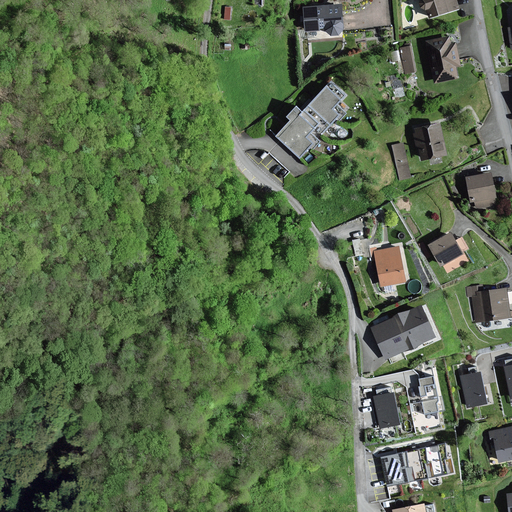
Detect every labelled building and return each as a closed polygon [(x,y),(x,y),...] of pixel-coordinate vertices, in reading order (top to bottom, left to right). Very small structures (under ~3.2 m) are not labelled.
[(424,0),(422,1),(424,8),(427,7),(430,17),(459,8),(456,0),(424,0)] [(343,4),(306,6),(307,30),(328,29),(329,33),(342,32),(342,28),(344,28),(343,4)] [(452,43),(450,36),(427,41),(435,83),(459,78),(456,67),(461,66),(456,42),(452,43)] [(416,71),(411,43),(406,44),(406,47),(401,48),(405,73),(416,71)] [(309,105),(305,109),(328,129),(337,120),(339,122),(347,113),(338,104),(347,95),(331,80),(315,98),(311,103),(309,105)] [(319,139),(328,129),(305,109),(304,110),(298,105),(287,116),(291,120),(285,125),(276,135),(287,145),(301,158),(311,147),(314,149),(322,141),(319,139)] [(417,133),(414,133),(417,147),(420,146),(423,159),(447,154),(440,123),(416,128),(417,133)] [(412,175),(403,140),(392,143),(401,178),(412,175)] [(493,172),(467,177),(472,202),(475,201),(477,208),(497,204),(495,198),(498,198),(493,172)] [(458,239),(453,231),(429,244),(441,266),(465,253),(464,251),(469,248),(463,236),(458,239)] [(376,247),(370,248),(373,260),(377,259),(382,286),(407,281),(402,257),(401,253),(399,246),(377,250),(376,247)] [(508,288),(482,291),(481,285),(465,287),(467,297),(473,296),(476,321),(511,316),(511,311),(508,288)] [(436,336),(422,305),(372,328),(386,358),(436,336)] [(489,403),(482,371),(461,376),(468,407),(489,403)] [(439,396),(434,376),(420,379),(422,386),(420,386),(425,414),(445,410),(442,395),(439,396)] [(402,423),(395,392),(374,396),(381,428),(402,423)] [(511,426),(490,431),(493,444),(496,443),(500,462),(511,459),(511,426)] [(445,459),(447,459),(445,444),(425,448),(428,462),(425,463),(428,478),(448,473),(445,459)] [(428,462),(425,448),(402,453),(409,482),(428,478),(425,463),(428,462)] [(388,486),(409,482),(402,453),(381,458),(388,486)]
